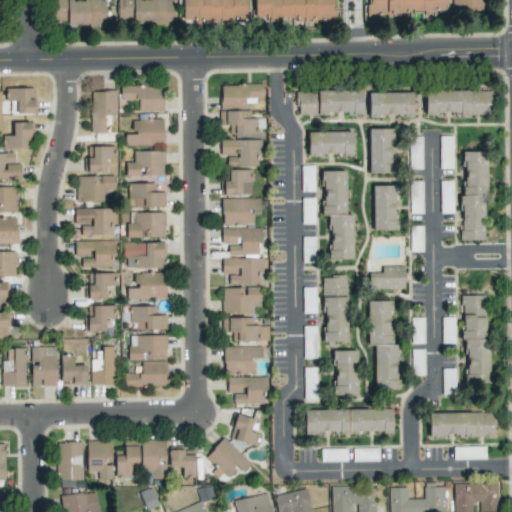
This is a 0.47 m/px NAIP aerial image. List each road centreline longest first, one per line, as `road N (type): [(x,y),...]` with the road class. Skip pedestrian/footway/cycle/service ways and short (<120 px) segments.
road 1 (residential): [(0,62),(511,54)]
road 2 (residential): [(195,59),(199,413)]
road 3 (residential): [(63,62),(68,123),(49,213),(48,301)]
road 4 (residential): [(199,413),(0,415)]
